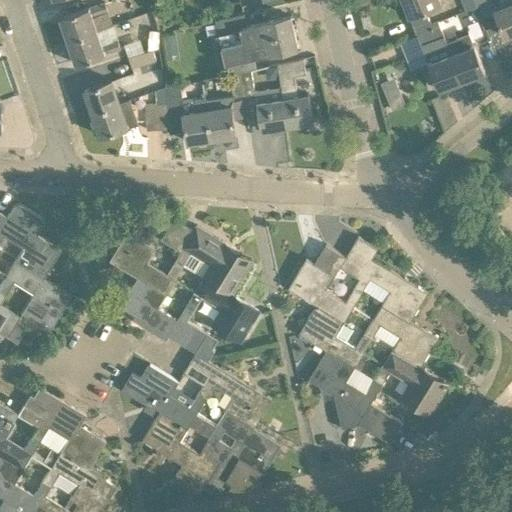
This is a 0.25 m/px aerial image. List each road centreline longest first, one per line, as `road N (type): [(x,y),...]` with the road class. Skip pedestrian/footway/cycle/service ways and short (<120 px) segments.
road 1 (residential): [(386,198),(72,174)]
road 2 (unclassified): [(256,511),(418,472),(480,440),(511,411)]
road 3 (residential): [(386,198),(365,159),(330,0)]
road 4 (residential): [(72,174),(12,0)]
road 5 (residential): [(511,323),(386,198)]
road 6 (unclassified): [(386,198),(511,107)]
